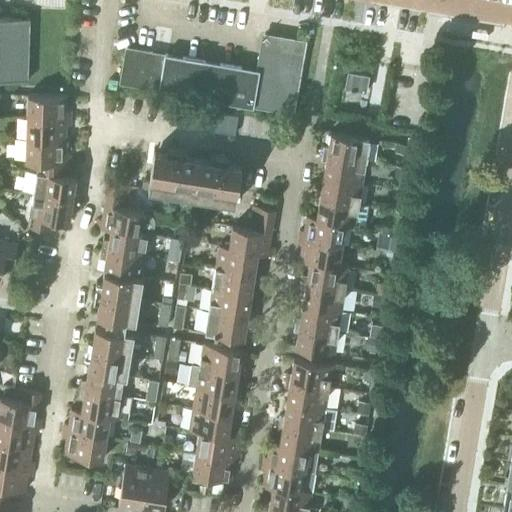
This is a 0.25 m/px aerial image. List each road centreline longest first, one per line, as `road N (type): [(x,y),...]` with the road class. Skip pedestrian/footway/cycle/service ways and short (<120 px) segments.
road 1 (residential): [(237,511),(295,157),(94,121),(63,312)]
road 2 (residential): [(63,312),(30,509)]
road 3 (residential): [(462,511),(486,347)]
road 4 (residential): [(486,347),(511,189)]
